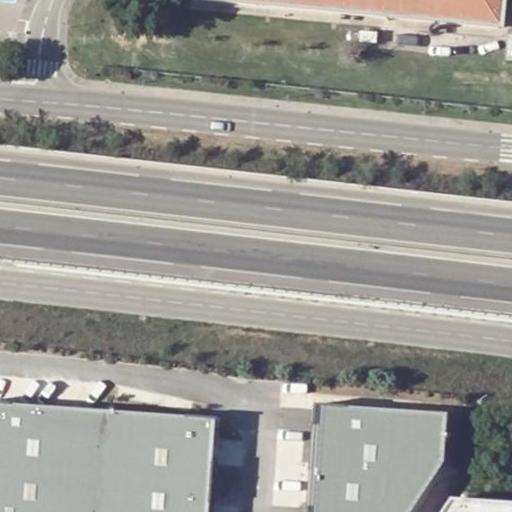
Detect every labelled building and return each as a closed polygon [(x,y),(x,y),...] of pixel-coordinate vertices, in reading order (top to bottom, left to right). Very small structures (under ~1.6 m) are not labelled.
[(197,0),(198,2),(495,30),(498,0),(197,0)] [(207,411),(0,396),(0,511),(207,511),(208,503),(211,462),(213,436),(215,412),(207,411)] [(446,408),(314,398),(304,511),(405,511),(443,456),(446,408)] [(469,417),(462,416),(459,428),(467,430),(469,417)] [(433,511),(511,511),(511,498),(445,493),(433,511)]
